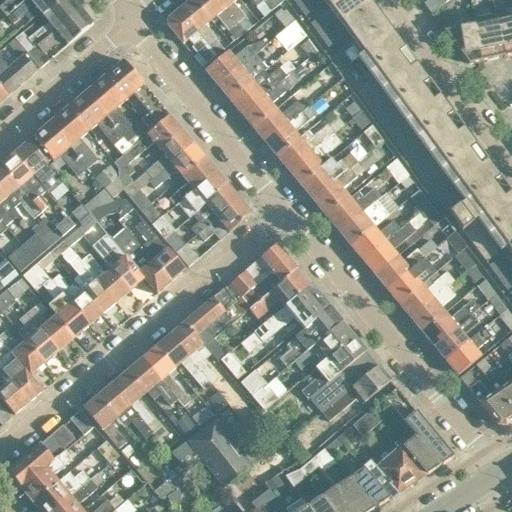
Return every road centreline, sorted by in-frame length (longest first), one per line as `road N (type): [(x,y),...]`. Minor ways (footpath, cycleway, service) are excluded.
road 1 (residential): [(0,457),(283,208)]
road 2 (residential): [(502,474),(283,208)]
road 3 (residential): [(283,208),(131,21)]
road 4 (residential): [(502,149),(389,0)]
road 5 (residential): [(0,134),(131,21)]
